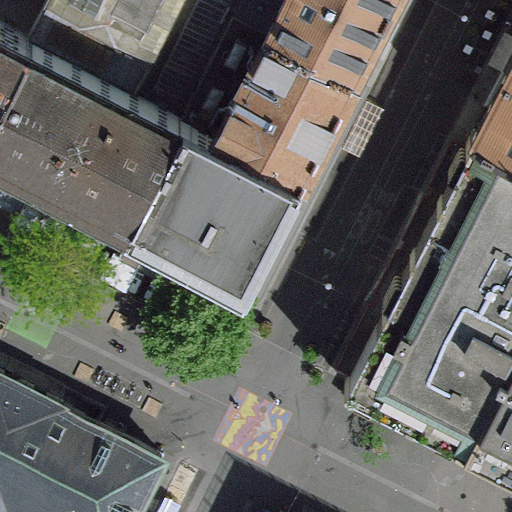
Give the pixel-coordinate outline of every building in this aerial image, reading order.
[(239,0),(47,0),(29,37),(183,113),(234,11),(239,0)] [(239,0),(234,11),(269,29),(283,0),(239,0)] [(396,0),(283,0),(269,29),(358,75),(384,24),(396,0)] [(219,133),(269,29),(234,11),(183,113),(219,133)] [(0,94),(29,37),(0,22),(0,94)] [(358,75),(269,29),(219,133),(302,179),(331,124),(358,75)] [(125,228),(183,113),(29,37),(0,94),(0,163),(51,190),(125,228)] [(511,153),(511,58),(499,84),(475,136),(511,153)] [(219,133),(183,113),(125,228),(183,258),(246,290),(274,236),(302,179),(219,133)] [(511,358),(511,153),(475,136),(349,381),(414,414),(470,442),(506,370),(511,358)] [(25,511),(140,511),(171,446),(0,360),(0,511),(12,511),(15,507),(25,511)] [(511,372),(506,370),(470,442),(503,459),(511,463),(511,372)]
